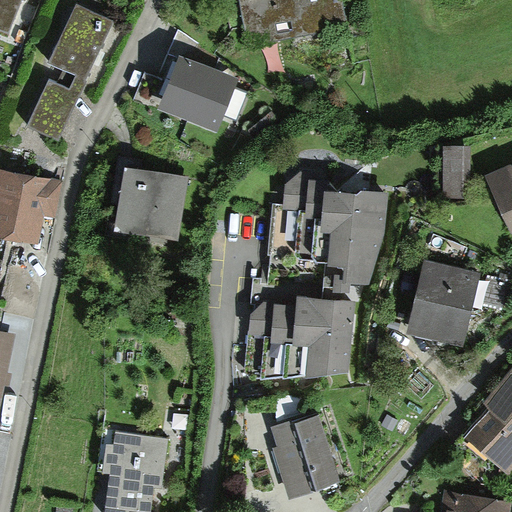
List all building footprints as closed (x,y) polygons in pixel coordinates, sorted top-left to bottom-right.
[(0,0),(0,28),(6,30),(17,0),(0,0)] [(346,22),(341,0),(241,0),(249,41),(346,22)] [(56,136),(113,18),(75,1),(47,59),(76,72),(69,86),(47,75),(25,122),(56,136)] [(267,45),(271,73),(285,71),(281,43),(267,45)] [(240,72),(179,47),(157,101),(218,125),(240,72)] [(227,111),(240,116),(250,91),(237,86),(227,111)] [(442,193),(470,194),(471,140),(443,139),(442,193)] [(510,155),(485,166),(511,226),(511,159),(510,155)] [(190,170),(125,158),(113,224),(177,236),(190,170)] [(389,185),(359,181),(358,184),(327,180),(328,172),(313,171),(313,166),(300,165),(286,177),(285,199),(274,198),(269,249),(345,255),(344,264),(335,263),(334,280),(350,283),(351,273),(369,276),(385,225),(389,185)] [(54,183),(0,172),(0,233),(31,239),(36,211),(48,213),(54,183)] [(469,273),(421,263),(408,326),(457,336),(469,273)] [(348,364),(355,293),(299,287),(298,298),(274,295),(274,299),(264,298),(250,306),(244,368),(249,374),(348,364)] [(0,401),(16,328),(0,324),(0,401)] [(511,372),(462,434),(497,464),(497,478),(511,482),(511,372)] [(274,422),(280,440),(274,441),(290,492),(340,477),(319,409),(274,422)] [(149,511),(154,484),(162,485),(170,435),(101,425),(94,471),(108,473),(102,511),(110,511),(149,511)] [(502,511),(504,503),(444,494),(441,511),(502,511)]
